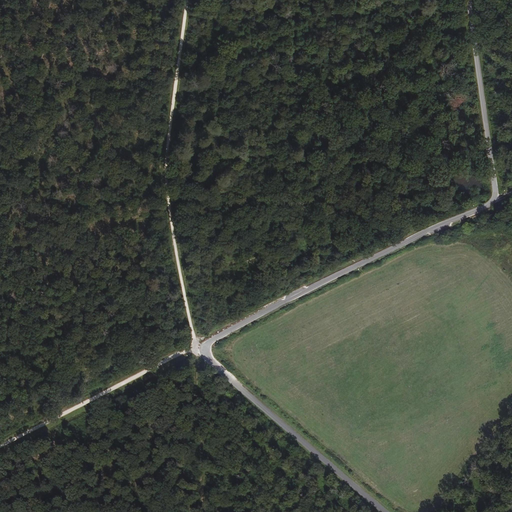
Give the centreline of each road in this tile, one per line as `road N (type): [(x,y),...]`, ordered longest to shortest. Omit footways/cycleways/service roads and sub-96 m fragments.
road 1 (unclassified): [(306,290),(495,201),(468,0)]
road 2 (track): [(204,345),(193,334),(162,164),(186,0)]
road 3 (unclassified): [(386,511),(205,352),(204,345),(285,300)]
road 4 (track): [(204,345),(0,446)]
